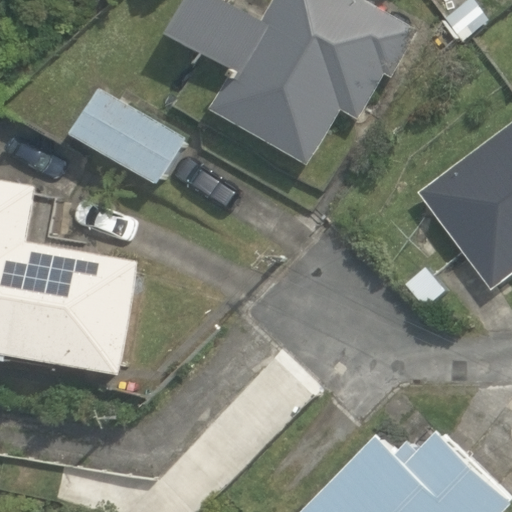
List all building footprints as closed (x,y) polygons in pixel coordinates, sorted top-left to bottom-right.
[(399,79),(427,30),(372,0),(280,0),(270,20),(234,0),(196,0),(177,33),(243,67),(218,109),(317,167),(349,112),(366,121),(391,75),(399,79)] [(495,21),(480,0),(474,0),(449,18),(467,41),(495,21)] [(193,135),(107,85),(78,130),(165,182),(193,135)] [(511,280),(511,127),(426,192),(499,290),(511,280)] [(50,182),(0,173),(0,355),(16,359),(17,350),(127,372),(148,258),(40,237),(50,182)] [(507,511),(511,507),(511,498),(444,429),(424,449),(413,438),(400,450),(382,432),(304,511),(507,511)]
